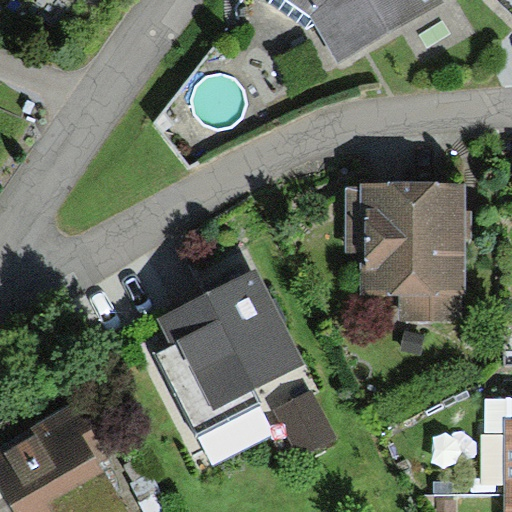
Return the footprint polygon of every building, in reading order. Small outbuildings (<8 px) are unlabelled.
[(281,0),(302,14),(331,63),(427,8),(422,0),(281,0)] [(454,202),(357,200),(355,298),(452,300),(454,202)] [(286,382),(239,285),(167,320),(214,417),(286,382)] [(313,404),(283,418),(302,460),(332,446),(313,404)] [(71,416),(0,455),(0,495),(9,511),(108,511),(79,459),(91,452),(71,416)]
